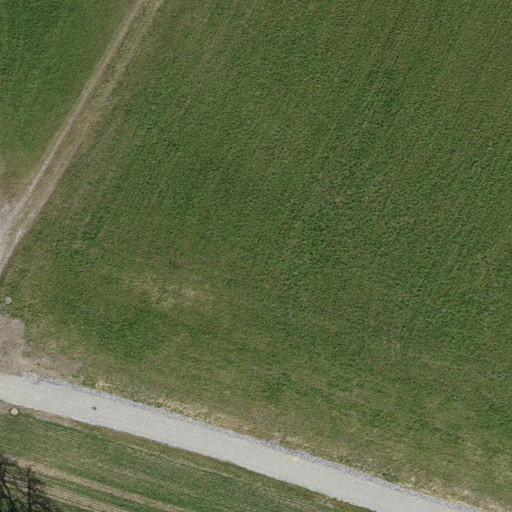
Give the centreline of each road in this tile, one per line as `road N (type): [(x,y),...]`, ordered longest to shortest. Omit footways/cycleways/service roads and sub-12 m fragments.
road 1 (track): [(0,379),(422,511)]
road 2 (track): [(0,252),(152,0)]
